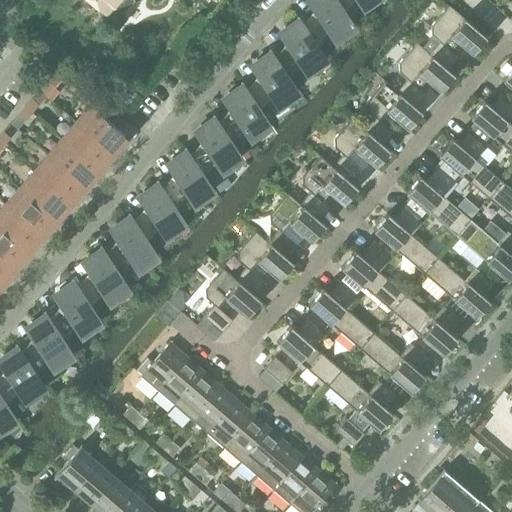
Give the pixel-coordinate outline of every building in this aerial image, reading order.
[(122,13),(133,1),(132,0),(87,0),(107,17),(115,7),(122,13)] [(314,11),(305,25),(304,26),(317,44),(317,43),(328,31),(332,37),(354,23),(345,10),(345,11),(337,0),(307,0),(314,11)] [(366,0),(337,0),(345,11),(345,10),(354,0),(357,0),(360,4),(366,0)] [(485,37),(448,5),(430,26),(431,35),(439,42),(429,54),(447,69),(457,57),(443,44),(450,35),(471,53),(485,37)] [(304,26),(305,25),(300,18),(279,33),(286,43),(277,58),(276,58),(288,76),(289,76),(296,87),(310,71),(308,67),(326,55),(317,43),(317,44),(304,26)] [(447,69),(429,54),(416,43),(398,64),(398,72),(407,79),(396,91),(415,107),(425,95),(410,82),(418,73),(439,91),(453,74),(447,69)] [(296,87),(289,76),(288,76),(276,58),(277,58),(272,51),(251,66),(258,76),(249,91),(248,91),(260,109),(261,108),(272,96),(276,103),(297,88),(296,87)] [(511,88),(511,67),(502,79),(511,88)] [(46,81),(53,87),(60,79),(53,73),(46,81)] [(415,107),(396,91),(384,80),(365,101),(366,110),(374,117),(364,129),(382,144),(393,132),(378,120),(386,110),(407,128),(421,112),(415,107)] [(38,91),(51,101),(59,92),(53,87),(46,81),(38,91)] [(230,109),(221,123),(220,124),(232,142),(233,141),(243,129),(248,135),(269,121),(261,108),(260,109),(248,91),(249,91),(244,84),(222,98),(230,109)] [(489,106),(508,121),(511,116),(511,103),(500,94),(489,106)] [(32,99),(24,107),(30,113),(38,104),(32,99)] [(486,147),(483,145),(491,136),(511,153),(511,125),(508,121),(489,106),(483,101),(469,117),(476,122),(468,131),(457,143),(475,159),(486,147)] [(90,106),(76,123),(109,151),(123,134),(90,106)] [(24,120),(30,113),(24,107),(18,114),(24,120)] [(201,141),(192,156),(192,157),(204,175),(205,174),(215,162),(220,168),(241,153),(233,141),(232,142),(220,124),(221,123),(216,116),(194,131),(201,141)] [(374,166),(389,149),(382,144),(364,129),(351,118),(333,139),(334,147),(342,154),(332,166),(350,182),(361,170),(346,157),(354,148),(374,166)] [(95,168),(109,151),(76,123),(61,139),(95,168)] [(3,132),(0,135),(0,143),(2,146),(10,137),(3,132)] [(451,138),(437,155),(443,160),(436,169),(435,169),(425,181),(443,197),(454,184),(450,182),(458,173),(488,198),(502,182),(475,159),(457,143),(451,138)] [(47,156),(81,184),(95,168),(61,139),(47,156)] [(173,174),(164,189),(176,207),(187,194),(191,201),(213,186),(205,174),(204,175),(192,157),(192,156),(188,149),(166,164),(173,174)] [(342,203),(356,187),(350,182),(332,166),(319,155),(301,176),(302,185),(310,192),(300,204),(318,219),(328,207),(314,195),(322,186),(342,203)] [(66,201),(81,184),(47,156),(33,172),(66,201)] [(33,172),(19,189),(52,217),(66,201),(33,172)] [(419,176),(405,192),(456,236),(470,219),(443,197),(425,181),(419,176)] [(185,219),(176,207),(164,189),(159,182),(138,197),(145,207),(136,221),(136,222),(148,240),(148,239),(159,227),(163,234),(185,219)] [(511,190),(502,182),(488,198),(511,218),(511,190)] [(38,233),(52,217),(19,189),(5,205),(38,233)] [(310,241),(324,225),(318,219),(300,204),(287,193),(269,214),(269,223),(278,230),(267,241),(286,257),(296,245),(282,232),(289,223),(310,241)] [(5,205),(0,210),(0,229),(24,250),(38,233),(5,205)] [(393,218),(411,234),(421,222),(403,206),(393,218)] [(387,213),(373,230),(423,273),(437,257),(411,234),(393,218),(387,213)] [(136,222),(136,221),(131,215),(110,229),(117,240),(108,254),(107,255),(119,273),(120,272),(131,260),(135,266),(157,252),(148,239),(148,240),(136,222)] [(511,272),(511,255),(496,242),(470,219),(456,236),(506,279),(511,272)] [(0,229),(0,257),(10,266),(24,250),(0,229)] [(292,262),(286,257),(267,241),(255,230),(237,251),(237,260),(245,267),(235,279),(254,294),(264,282),(249,270),(257,261),(278,278),(292,262)] [(496,242),(511,255),(511,234),(507,230),(496,242)] [(361,256),(379,271),(389,259),(371,244),(361,256)] [(128,284),(120,272),(119,273),(107,255),(108,254),(103,247),(82,262),(89,272),(80,287),(79,288),(91,305),(92,305),(102,293),(107,299),(128,284)] [(355,251),(340,267),(391,311),(405,294),(379,271),(361,256),(355,251)] [(0,278),(10,266),(0,257),(0,278)] [(488,300),(482,295),(464,280),(437,257),(423,273),(474,317),(488,300)] [(464,280),(482,295),(493,283),(474,267),(464,280)] [(246,316),(260,300),(254,294),(235,279),(223,268),(204,289),(205,297),(213,304),(203,316),(221,332),(232,320),(217,307),(225,298),(246,316)] [(60,305),(51,320),(63,338),(64,338),(74,325),(79,332),(100,317),(92,305),(91,305),(79,288),(80,287),(75,280),(53,295),(60,305)] [(328,293),(346,309),(357,297),(339,281),(328,293)] [(322,288),(308,305),(359,348),(373,332),(346,309),(328,293),(322,288)] [(405,294),(391,311),(442,354),(456,338),(450,333),(432,317),(405,294)] [(432,317),(450,333),(460,321),(442,305),(432,317)] [(72,350),(64,338),(63,338),(51,320),(47,313),(25,328),(32,338),(23,352),(23,353),(35,371),(35,370),(46,358),(50,365),(72,350)] [(296,331),(314,347),(325,334),(306,319),(296,331)] [(290,326),(276,342),(327,386),(341,369),(314,347),(296,331),(290,326)] [(373,332),(359,348),(410,392),(424,376),(418,370),(400,355),(373,332)] [(140,376),(157,391),(186,358),(168,342),(152,362),(146,357),(136,369),(141,374),(140,376)] [(400,355),(418,370),(428,358),(410,342),(400,355)] [(44,383),(35,370),(35,371),(23,353),(23,352),(19,346),(0,358),(0,364),(4,371),(0,377),(0,393),(7,404),(7,403),(18,391),(22,397),(44,383)] [(274,356),(264,368),(264,369),(257,377),(275,392),(282,384),(292,372),(274,356)] [(157,391),(174,405),(202,372),(186,358),(157,391)] [(392,413),(385,408),(367,392),(341,369),(327,386),(355,410),(347,419),(361,431),(369,422),(377,429),(392,413)] [(219,386),(202,372),(174,405),(190,419),(219,386)] [(367,392),(385,408),(396,396),(378,380),(367,392)] [(98,381),(90,391),(100,399),(108,390),(98,381)] [(190,419),(206,433),(235,399),(219,386),(190,419)] [(0,393),(0,426),(16,415),(7,403),(7,404),(0,393)] [(206,433),(223,447),(252,414),(235,399),(206,433)] [(123,414),(131,421),(139,413),(130,405),(123,414)] [(146,420),(139,413),(131,421),(139,428),(146,420)] [(223,447),(240,462),(269,428),(252,414),(223,447)] [(345,418),(335,430),(353,445),(364,433),(361,431),(345,418)] [(485,423),(479,418),(471,427),(478,433),(485,423)] [(111,428),(119,435),(127,427),(118,419),(111,428)] [(127,442),(134,433),(127,427),(119,435),(127,442)] [(240,462),(256,475),(285,442),(269,428),(240,462)] [(474,436),(468,431),(460,440),(466,446),(474,436)] [(155,442),(164,450),(171,441),(163,433),(155,442)] [(0,439),(0,457),(1,458),(11,446),(1,438),(0,439)] [(171,441),(164,450),(172,456),(179,448),(171,441)] [(256,475),(273,490),(301,456),(285,442),(256,475)] [(74,488),(96,462),(78,447),(78,448),(72,443),(61,456),(67,461),(56,473),(74,488)] [(143,456),(152,464),(160,455),(151,447),(143,456)] [(160,470),(168,461),(160,455),(152,464),(160,470)] [(273,490),(289,503),(317,470),(301,456),(273,490)] [(113,477),(96,462),(74,488),(91,503),(113,477)] [(188,471),(197,478),(204,469),(196,462),(188,471)] [(212,476),(204,469),(197,478),(205,485),(212,476)] [(334,484),(317,470),(289,503),(298,511),(317,511),(327,501),(323,498),(334,484)] [(443,470),(418,500),(431,511),(465,511),(477,499),(460,484),(443,470)] [(176,484),(185,492),(192,483),(184,476),(176,484)] [(110,511),(128,490),(113,477),(91,503),(101,511),(110,511)] [(135,482),(128,490),(110,511),(138,511),(145,504),(151,496),(135,482)] [(193,499),(200,490),(192,483),(185,492),(193,499)] [(237,497),(229,490),(221,499),(229,506),(237,497)] [(237,497),(229,506),(236,511),(238,511),(245,504),(237,497)] [(492,511),(477,499),(465,511),(492,511)]
